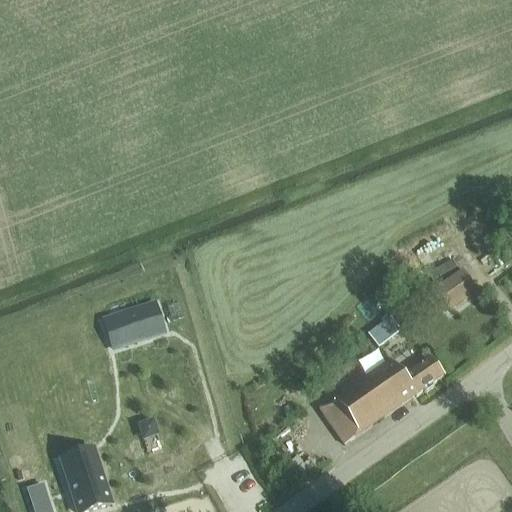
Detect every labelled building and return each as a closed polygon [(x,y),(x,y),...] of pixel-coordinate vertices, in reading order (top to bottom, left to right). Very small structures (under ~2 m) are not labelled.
[(450,313),(477,294),(463,272),(435,291),(450,313)] [(155,308),(111,322),(120,349),(164,335),(155,308)] [(399,331),(390,319),(368,337),(377,349),(399,331)] [(390,364),(384,368),(318,414),(344,448),(443,379),(429,362),(403,380),(390,364)] [(95,462),(64,473),(76,511),(96,511),(110,507),(95,462)]
